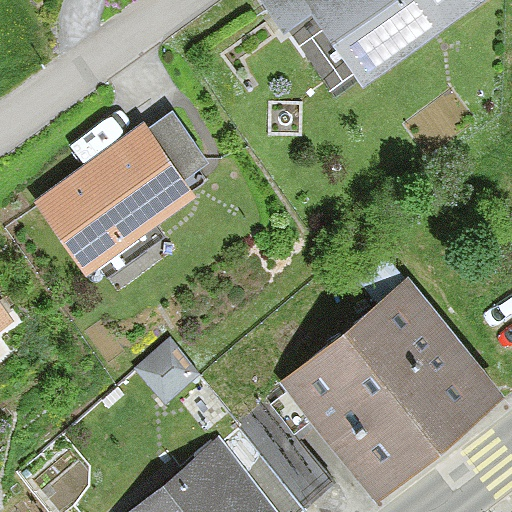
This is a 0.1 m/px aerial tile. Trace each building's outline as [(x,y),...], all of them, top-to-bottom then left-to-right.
[(309,12),(363,83),(472,0),(260,0),(284,31),(309,12)] [(190,193),(131,118),(28,199),(87,274),(190,193)] [(408,283),(279,383),(365,492),(493,391),(408,283)] [(0,332),(16,322),(0,299),(0,332)] [(169,335),(133,366),(163,402),(200,371),(169,335)] [(127,511),(278,511),(218,438),(127,511)]
